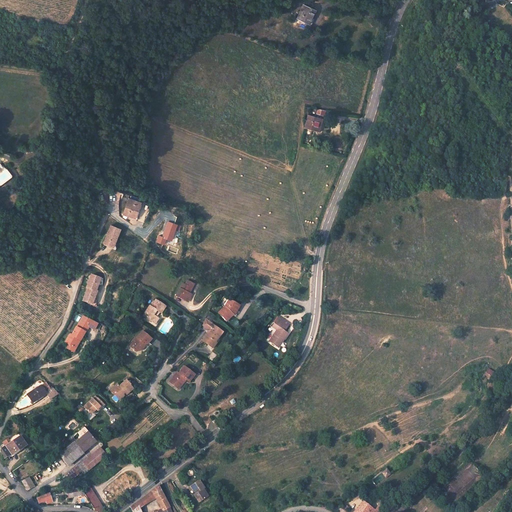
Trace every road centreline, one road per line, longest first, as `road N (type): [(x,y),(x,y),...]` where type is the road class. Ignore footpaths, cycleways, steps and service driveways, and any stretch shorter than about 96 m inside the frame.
road 1 (secondary): [(404,0),(324,232),(305,347),(278,383),(116,511)]
road 2 (unclassified): [(0,431),(64,322),(105,212),(82,81),(68,62)]
road 3 (track): [(394,507),(481,428),(511,373)]
